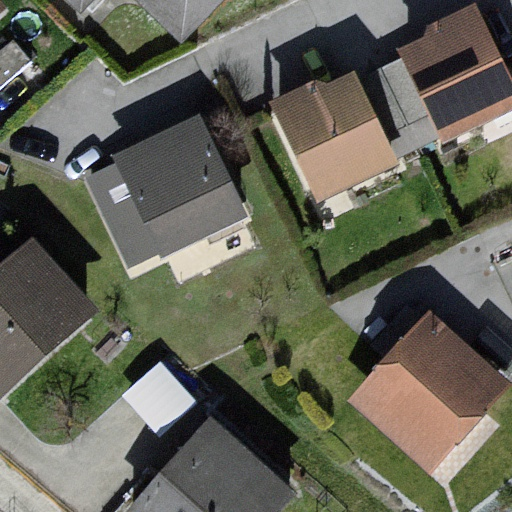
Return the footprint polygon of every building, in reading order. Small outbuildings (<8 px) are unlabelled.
[(59,0),(77,15),(92,0),(125,0),(173,52),(220,0),(59,0)] [(419,46),(390,58),(434,148),(510,109),(465,16),(419,46)] [(344,76),(268,107),(311,205),(390,173),(344,76)] [(193,124),(79,181),(124,277),(242,223),(193,124)] [(28,242),(0,266),(0,392),(89,315),(28,242)] [(419,318),(341,404),(424,476),(505,385),(419,318)] [(203,421),(117,511),(270,511),(286,496),(203,421)]
